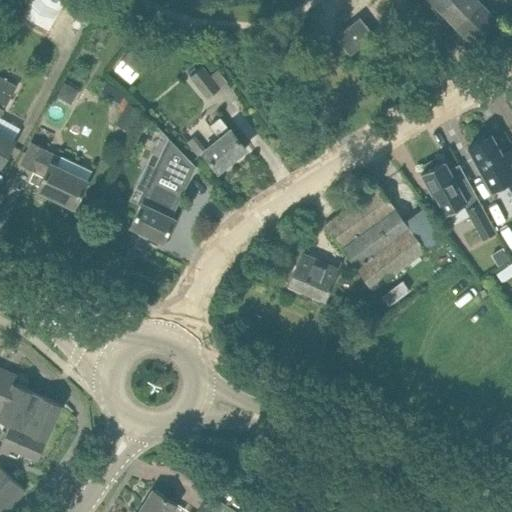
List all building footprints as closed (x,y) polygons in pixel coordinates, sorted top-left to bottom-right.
[(32,0),(28,9),(32,11),(46,19),(55,24),(67,0),(32,0)] [(430,0),(439,9),(448,0),(430,0)] [(478,0),(448,0),(439,9),(456,26),(481,2),(478,0)] [(481,2),(456,26),(473,44),(498,20),(481,2)] [(374,35),(372,32),(360,17),(335,36),(350,55),(374,35)] [(114,69),(130,82),(138,73),(139,74),(148,63),(130,48),(121,59),(122,60),(114,69)] [(203,65),(189,76),(207,98),(227,81),(218,69),(211,75),(203,65)] [(0,166),(13,141),(0,134),(0,114),(3,109),(17,85),(0,75),(0,166)] [(122,89),(114,85),(107,98),(114,102),(122,89)] [(127,101),(116,121),(131,130),(138,118),(142,110),(127,101)] [(246,148),(233,132),(231,129),(230,129),(220,117),(210,125),(220,137),(202,152),(218,171),(246,148)] [(511,194),(511,148),(502,154),(491,134),(485,137),(482,136),(475,141),(474,143),(468,146),(491,189),(505,181),(511,194)] [(170,209),(173,211),(193,171),(189,169),(192,162),(172,143),(165,157),(163,156),(130,226),(163,241),(174,218),(168,215),(170,209)] [(31,144),(30,145),(22,163),(36,170),(39,164),(47,168),(38,188),(62,199),(63,196),(75,201),(73,205),(75,205),(86,183),(92,170),(61,155),(60,156),(46,149),(45,151),(31,144)] [(425,170),(421,172),(434,196),(436,195),(446,213),(465,203),(468,207),(466,208),(483,239),(496,232),(460,165),(449,170),(443,160),(439,162),(436,158),(423,165),(425,170)] [(425,249),(390,201),(379,185),(324,224),(370,288),(425,249)] [(338,266),(303,250),(306,243),(305,243),(287,283),(325,300),(343,259),(342,259),(338,266)] [(503,248),(491,254),(498,266),(510,259),(503,248)] [(0,409),(2,410),(14,382),(17,375),(0,366),(0,409)] [(20,450),(38,458),(62,404),(43,395),(42,397),(31,393),(32,390),(14,382),(2,410),(0,409),(0,410),(0,419),(10,423),(0,446),(0,448),(17,457),(20,450)] [(0,499),(9,508),(26,490),(0,466),(0,499)] [(153,488),(137,511),(170,511),(177,503),(153,488)] [(0,511),(5,511),(9,508),(0,499),(0,511)] [(216,511),(202,503),(195,511),(216,511)]
